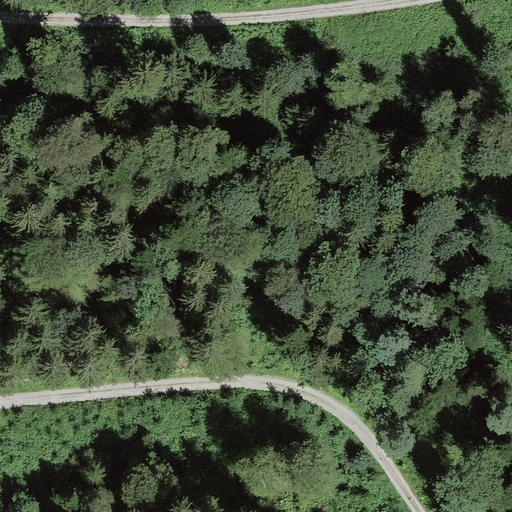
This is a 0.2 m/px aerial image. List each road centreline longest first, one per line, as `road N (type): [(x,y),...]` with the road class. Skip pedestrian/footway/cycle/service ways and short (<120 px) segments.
road 1 (track): [(0,406),(239,380),(297,388),(326,398),(362,429),(423,511)]
road 2 (track): [(420,0),(269,19),(0,17)]
